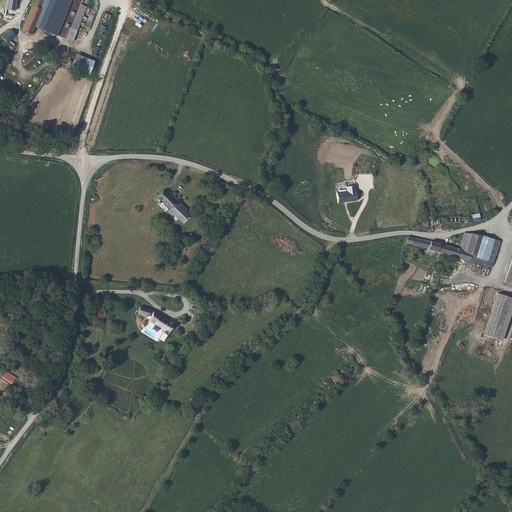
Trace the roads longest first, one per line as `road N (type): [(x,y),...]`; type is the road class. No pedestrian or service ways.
road 1 (track): [(142,511),(207,399),(305,304),(331,239)]
road 2 (unclassified): [(0,469),(62,377),(86,160)]
road 3 (unclassified): [(86,160),(138,156),(196,166),(272,200),(309,230),(348,241)]
road 4 (track): [(272,200),(265,171),(282,122),(265,72),(250,54),(139,0)]
road 5 (unclassified): [(348,241),(474,227),(511,204)]
road 6 (track): [(502,233),(494,278),(470,287),(431,375)]
